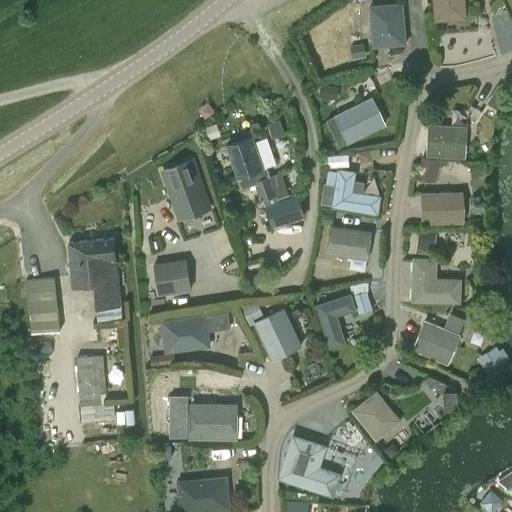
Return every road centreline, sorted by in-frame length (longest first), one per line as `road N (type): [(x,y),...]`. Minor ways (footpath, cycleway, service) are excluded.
road 1 (residential): [(271,419),(391,353),(394,221),(420,86)]
road 2 (unclassified): [(0,151),(229,1)]
road 3 (track): [(121,71),(0,102)]
